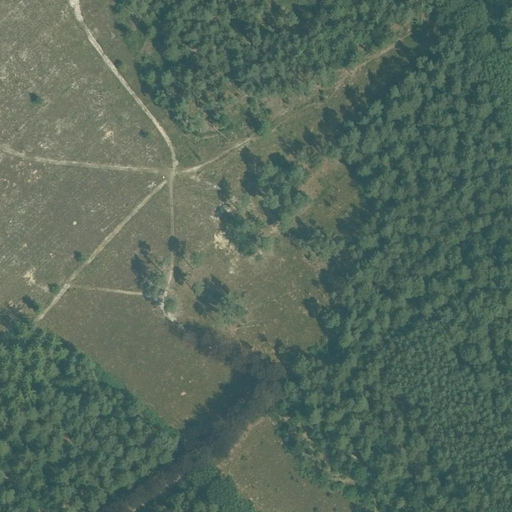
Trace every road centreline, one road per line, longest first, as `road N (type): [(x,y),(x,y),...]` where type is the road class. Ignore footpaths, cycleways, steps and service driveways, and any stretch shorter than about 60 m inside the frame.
road 1 (track): [(386,511),(268,393),(190,467),(127,511)]
road 2 (track): [(169,175),(171,274),(161,298),(178,326),(226,346),(268,393)]
road 3 (track): [(0,358),(169,175)]
road 4 (track): [(71,0),(91,41),(167,138),(169,175)]
road 5 (track): [(0,147),(52,163),(169,175)]
